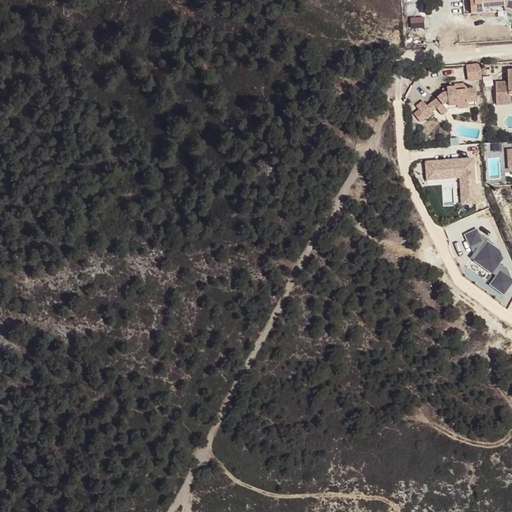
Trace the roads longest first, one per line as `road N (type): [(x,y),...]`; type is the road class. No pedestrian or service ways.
road 1 (track): [(167,511),(398,85)]
road 2 (residential): [(511,318),(457,278),(402,168),(398,85),(411,61),(427,55),(511,49)]
road 3 (track): [(402,511),(392,501),(249,485),(230,476),(207,442)]
